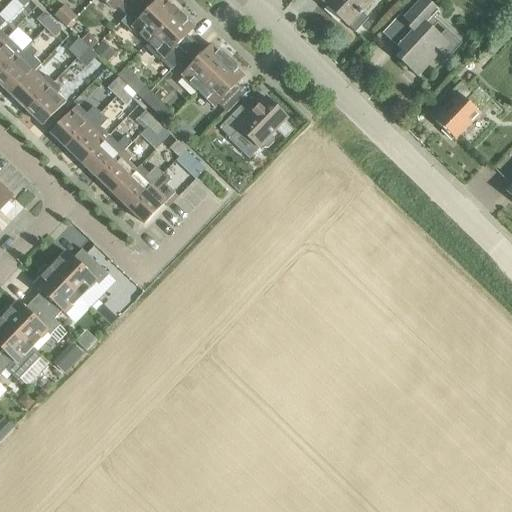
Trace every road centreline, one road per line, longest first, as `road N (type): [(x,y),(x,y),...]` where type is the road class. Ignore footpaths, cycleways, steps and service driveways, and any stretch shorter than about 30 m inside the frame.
road 1 (residential): [(511,262),(243,0)]
road 2 (residential): [(218,198),(148,267),(127,259),(65,201)]
